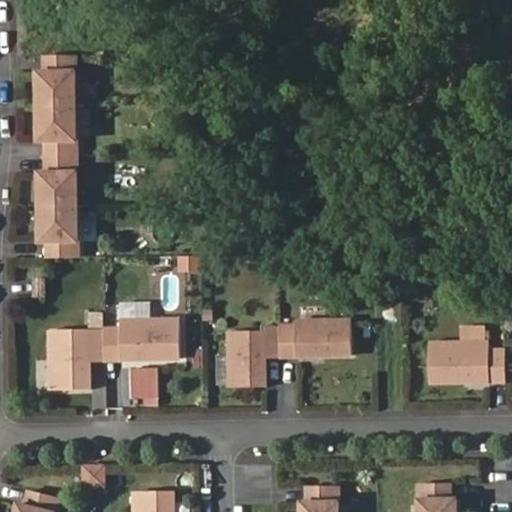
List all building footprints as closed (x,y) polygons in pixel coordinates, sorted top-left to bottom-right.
[(76,72),(76,56),(46,56),(46,72),(76,72)] [(77,106),(76,72),(46,72),(39,72),(40,107),(77,106)] [(77,140),(77,106),(40,107),(40,141),(47,141),(77,140)] [(78,156),(77,140),(47,141),(48,157),(78,156)] [(78,172),(78,156),(48,157),(48,173),(78,172)] [(78,207),(78,172),(48,173),(41,173),(41,207),(78,207)] [(79,241),(78,207),(41,207),(42,242),(49,242),(79,241)] [(79,257),(79,241),(49,242),(49,258),(79,257)] [(46,295),(46,278),(33,278),(34,295),(46,295)] [(182,359),(181,320),(122,321),(122,330),(122,360),(122,362),(144,361),(144,359),(182,359)] [(353,355),(352,321),(297,321),(297,326),(298,356),(298,358),(319,358),(319,356),(353,355)] [(282,356),(281,326),(264,327),(264,332),(265,331),(266,356),(282,356)] [(298,356),(297,326),(281,326),(282,356),(298,356)] [(90,360),(90,330),(51,331),(52,390),(93,389),(92,369),(90,369),(90,360)] [(106,360),(106,330),(90,330),(90,360),(106,360)] [(122,360),(122,330),(106,330),(106,360),(122,360)] [(266,356),(265,331),(264,332),(231,332),(232,387),(268,387),(268,365),(266,365),(266,356)] [(490,351),(490,343),(431,344),(431,382),(469,382),(469,384),(491,383),(491,381),(490,351)] [(507,381),(506,351),(490,351),(491,381),(507,381)] [(273,409),(295,409),(295,386),(273,386),(273,409)] [(87,464),(87,481),(95,481),(104,481),(104,464),(87,464)] [(451,500),(450,484),(420,484),(421,500),(451,500)] [(339,503),(339,487),(309,487),(309,503),(339,503)] [(51,511),(56,511),(60,498),(31,490),(27,506),(51,511)] [(174,511),(174,491),(136,492),(135,511),(174,511)] [(457,511),(458,500),(451,500),(421,500),(420,511),(457,511)] [(339,511),(339,503),(309,503),(304,503),(303,511),(339,511)]
